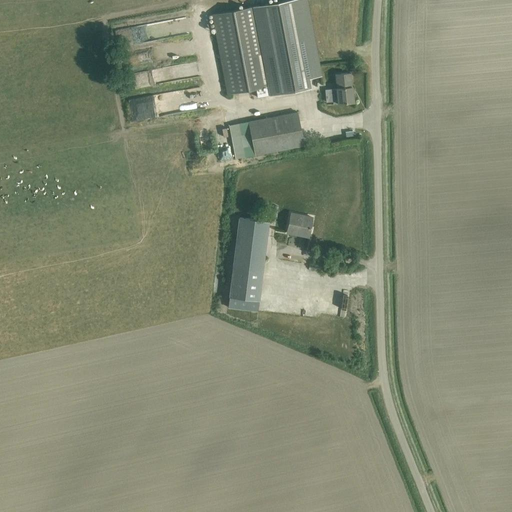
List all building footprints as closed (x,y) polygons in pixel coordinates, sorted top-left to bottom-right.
[(290,0),(254,7),(212,15),(227,94),(257,88),(258,96),(271,94),(308,86),(307,78),(320,76),(305,0),(290,0)] [(326,101),(333,101),(333,104),(353,102),(352,87),(351,73),(335,74),(336,89),(325,90),(326,101)] [(152,102),(155,118),(165,116),(161,100),(152,102)] [(221,110),(194,110),(194,122),(221,121),(221,110)] [(298,112),(250,121),(256,155),(304,146),(298,112)] [(256,155),(250,121),(230,125),(237,158),(256,155)] [(309,233),(312,216),(291,212),(287,232),(298,234),(299,231),(309,233)] [(241,217),(231,296),(229,308),(258,312),(260,299),(270,221),(241,217)]
